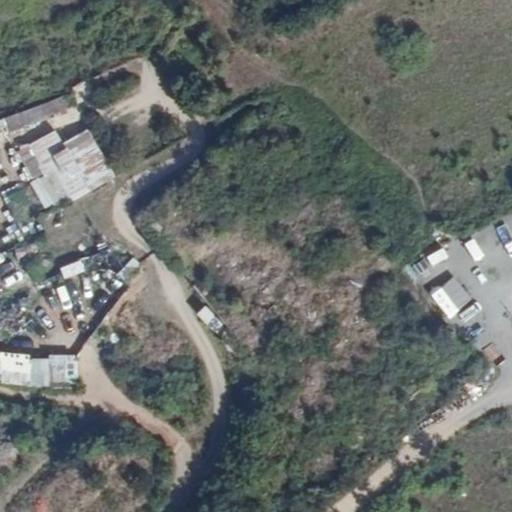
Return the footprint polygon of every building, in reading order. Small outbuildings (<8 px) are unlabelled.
[(49,211),(116,176),(91,127),(65,141),(58,128),(16,150),(49,211)] [(11,196),(15,216),(27,213),(23,193),(11,196)] [(487,262),(511,249),(511,239),(503,220),(473,234),(487,262)] [(406,263),(414,277),(430,269),(422,254),(406,263)] [(445,318),(470,301),(452,275),(427,293),(445,318)] [(201,305),(192,314),(212,333),(221,324),(201,305)] [(28,355),(27,386),(80,387),(80,355),(28,355)]
